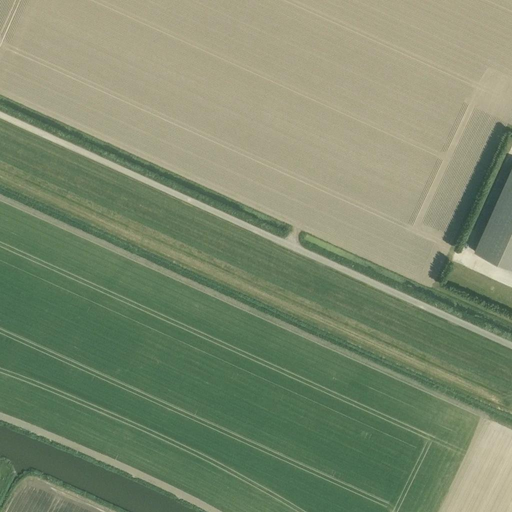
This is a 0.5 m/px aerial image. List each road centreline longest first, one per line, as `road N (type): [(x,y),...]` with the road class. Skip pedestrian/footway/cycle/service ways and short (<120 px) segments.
road 1 (track): [(511,347),(0,115)]
road 2 (track): [(511,406),(0,176)]
